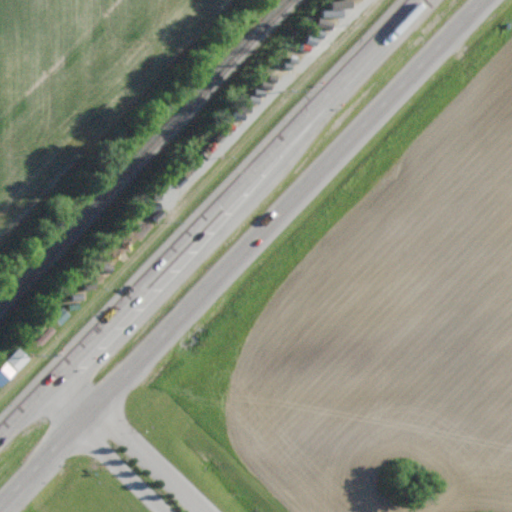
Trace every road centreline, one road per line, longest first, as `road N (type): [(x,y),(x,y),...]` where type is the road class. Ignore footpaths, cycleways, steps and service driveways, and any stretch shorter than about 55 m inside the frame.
road 1 (trunk): [(0,507),(481,0)]
road 2 (trunk): [(415,0),(0,437)]
road 3 (residential): [(210,511),(67,366)]
road 4 (residential): [(42,393),(163,511)]
